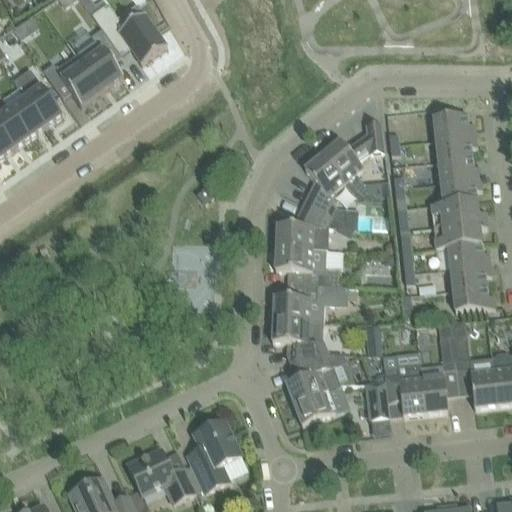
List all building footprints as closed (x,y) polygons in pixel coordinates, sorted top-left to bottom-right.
[(78,0),(65,0),(61,3),(67,12),(80,2),(78,0)] [(78,0),(80,2),(93,20),(107,10),(104,5),(96,11),(87,0),(78,0)] [(107,10),(93,20),(103,35),(121,61),(131,54),(143,70),(169,52),(146,20),(126,33),(109,9),(107,10)] [(32,24),(25,28),(32,38),(39,34),(32,24)] [(80,59),(77,61),(104,98),(106,96),(125,83),(115,69),(123,63),(121,61),(103,35),(93,42),(96,48),(80,59)] [(54,69),(44,77),(64,105),(72,99),(82,113),(104,98),(77,61),(58,74),(54,69)] [(42,91),(25,103),(47,134),(63,122),(42,91)] [(25,103),(10,114),(31,145),(47,134),(25,103)] [(10,114),(0,120),(0,133),(15,156),(31,145),(10,114)] [(435,123),(437,142),(476,137),(476,130),(470,130),(469,119),(435,123)] [(342,146),(324,161),(358,202),(377,203),(358,180),(365,175),(358,166),(370,161),(386,159),(383,129),(367,131),(369,149),(356,155),(355,155),(358,159),(355,162),(342,146)] [(0,133),(0,166),(15,156),(0,133)] [(437,142),(439,159),(473,155),(472,153),(478,152),(476,137),(437,142)] [(390,140),(391,147),(401,146),(400,139),(390,140)] [(402,160),(401,146),(391,147),(393,161),(402,160)] [(439,159),(441,177),(474,173),(473,155),(439,159)] [(319,191),(310,211),(341,227),(346,230),(346,214),(339,214),(335,209),(339,206),(339,201),(337,198),(347,189),(324,161),(306,175),(319,191)] [(441,177),(443,194),(482,190),(480,173),(475,173),(474,173),(441,177)] [(394,183),(396,200),(406,198),(405,191),(412,191),(411,181),(394,183)] [(432,210),(433,213),(478,208),(477,196),(483,195),(482,190),(443,194),(444,209),(432,210)] [(216,203),(208,193),(198,201),(206,212),(216,203)] [(396,200),(398,217),(408,216),(406,198),(396,200)] [(433,213),(435,230),(488,225),(487,219),(480,220),(478,208),(433,213)] [(279,230),(278,253),(327,255),(329,255),(330,233),(337,234),(341,227),(310,211),(300,231),(279,230)] [(398,217),(400,235),(410,233),(408,216),(398,217)] [(435,230),(437,248),(482,243),(481,234),(489,234),(488,225),(435,230)] [(400,235),(402,252),(412,251),(410,233),(400,235)] [(449,253),(451,264),(490,260),(490,258),(484,259),(482,243),(437,248),(437,255),(449,253)] [(402,252),(405,270),(415,268),(412,251),(402,252)] [(303,277),(302,290),(342,292),(342,273),(326,273),(327,255),(278,253),(277,276),(303,277)] [(388,269),(395,269),(396,259),(386,258),(385,266),(388,269)] [(451,264),(453,282),(492,277),(490,260),(451,264)] [(417,289),(415,268),(405,270),(407,290),(417,289)] [(453,282),(455,299),(488,295),(487,282),(493,281),(492,277),(453,282)] [(275,325),(312,327),(325,327),(326,312),(349,313),(349,305),(358,305),(358,295),(349,294),(349,293),(342,292),(302,290),(302,304),(276,302),(275,325)] [(489,302),(488,295),(455,299),(457,318),(496,313),(495,301),(489,302)] [(413,312),(413,306),(423,305),(422,300),(402,301),(403,313),(413,312)] [(292,372),(292,373),(320,362),(329,358),(330,358),(322,339),(311,338),(312,327),(275,325),(274,348),(298,349),(298,355),(292,358),(297,370),(292,372)] [(466,326),(452,328),(454,342),(458,375),(471,373),(468,340),(466,326)] [(452,328),(439,329),(441,343),(443,368),(444,369),(444,376),(458,375),(454,342),(452,328)] [(380,329),(366,330),(367,347),(381,345),(380,329)] [(494,376),(498,412),(511,409),(511,359),(507,357),(499,358),(495,361),(493,362),(494,376)] [(287,389),(295,410),(329,398),(342,392),(342,390),(356,389),(344,359),(330,359),(330,358),(329,358),(320,362),(292,373),(293,374),(302,370),(307,382),(287,389)] [(387,388),(389,404),(402,402),(404,422),(427,420),(423,383),(422,372),(421,371),(399,373),(397,360),(384,362),(386,377),(387,388)] [(476,414),(498,412),(494,376),(472,378),(476,414)] [(379,378),(375,383),(376,389),(387,388),(386,377),(379,378)] [(427,420),(449,417),(445,380),(423,383),(427,420)] [(391,424),(389,409),(389,404),(387,388),(376,389),(359,391),(359,398),(369,397),(373,426),(391,424)] [(351,414),(342,392),(329,398),(295,410),(303,432),(351,414)] [(223,471),(230,468),(228,463),(241,457),(226,426),(195,440),(205,461),(192,467),(207,498),(230,487),(223,471)] [(247,436),(239,439),(244,449),(252,446),(247,436)] [(129,471),(137,489),(143,502),(166,491),(175,509),(198,498),(195,491),(186,473),(185,473),(187,477),(176,482),(163,455),(162,456),(163,458),(147,466),(143,465),(129,471)] [(133,511),(128,501),(116,507),(104,483),(70,499),(75,511),(133,511)] [(511,511),(511,502),(510,503),(511,509),(498,510),(497,511),(511,511)]
